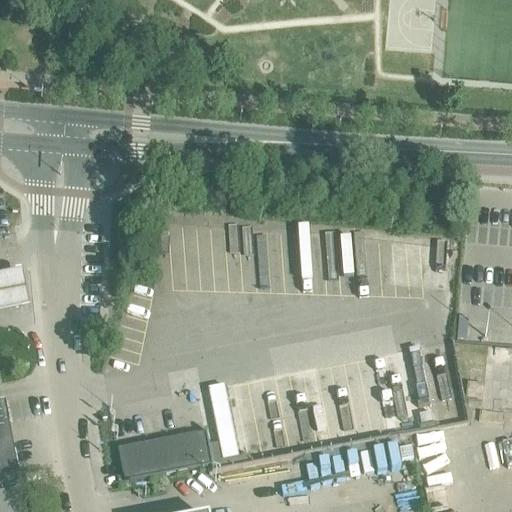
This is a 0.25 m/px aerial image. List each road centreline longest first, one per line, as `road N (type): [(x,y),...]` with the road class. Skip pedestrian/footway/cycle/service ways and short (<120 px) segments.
road 1 (residential): [(83,511),(57,354),(54,247)]
road 2 (tertiary): [(511,156),(250,143)]
road 3 (tertiary): [(250,143),(64,116)]
road 4 (tertiary): [(77,148),(188,151),(250,143)]
